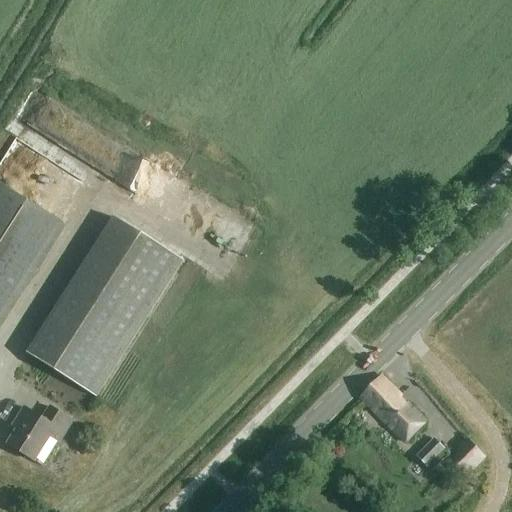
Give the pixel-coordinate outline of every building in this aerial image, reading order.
[(0,327),(64,229),(0,187),(0,327)] [(29,355),(96,398),(183,263),(115,220),(29,355)] [(382,379),(361,401),(404,444),(426,422),(382,379)] [(70,424),(48,410),(40,422),(23,411),(13,426),(18,429),(6,449),(33,466),(50,439),(57,444),(70,424)] [(433,474),(451,455),(436,441),(418,460),(433,474)] [(467,478),(486,460),(470,444),(451,462),(467,478)] [(436,486),(424,492),(429,504),(442,498),(436,486)]
